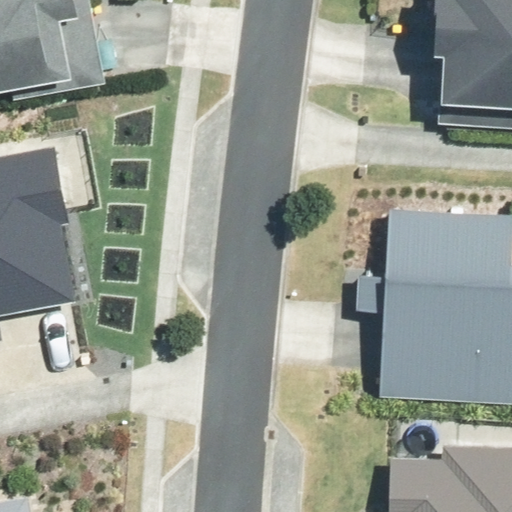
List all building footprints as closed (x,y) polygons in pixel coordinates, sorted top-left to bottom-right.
[(84,0),(0,0),(0,80),(98,60),(84,0)] [(511,103),(511,0),(468,0),(471,104),(511,103)] [(0,369),(13,322),(89,308),(57,136),(0,146),(0,369)] [(511,201),(392,199),(387,397),(511,399),(511,201)] [(511,511),(511,447),(397,444),(394,511),(511,511)] [(0,511),(56,511),(53,485),(0,492),(0,511)]
